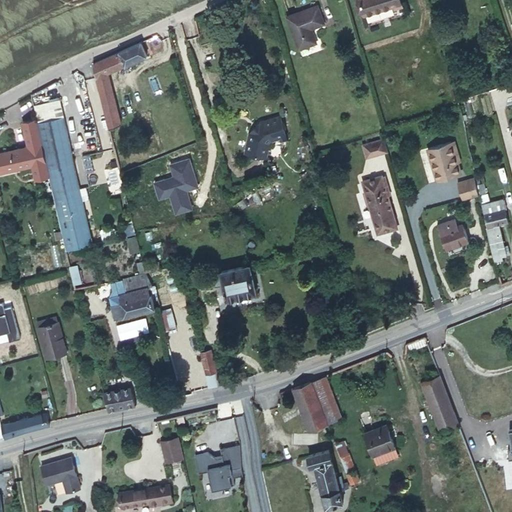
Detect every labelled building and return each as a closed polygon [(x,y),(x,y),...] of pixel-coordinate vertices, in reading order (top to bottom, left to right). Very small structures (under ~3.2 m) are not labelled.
[(359,0),(364,15),(401,3),(399,0),(359,0)] [(311,28),(324,24),(317,6),(287,17),(300,49),(316,43),(311,28)] [(107,72),(146,55),(140,42),(93,63),(109,129),(121,124),(107,72)] [(35,104),(37,119),(64,116),(62,101),(35,104)] [(92,244),(62,116),(38,122),(66,250),(92,244)] [(271,140),(285,136),(280,116),(260,121),(250,132),(245,152),(266,157),(269,142),(271,140)] [(45,162),(35,119),(23,122),(28,147),(0,152),(0,172),(32,165),(45,162)] [(387,151),(383,138),(363,144),(367,157),(387,151)] [(460,162),(454,140),(450,141),(456,163),(460,162)] [(459,174),(450,141),(428,147),(438,180),(459,174)] [(48,175),(45,162),(32,165),(35,178),(48,175)] [(382,176),(381,175),(362,181),(374,223),(375,223),(393,218),(394,218),(387,195),(382,176)] [(382,176),(387,195),(390,194),(385,176),(382,176)] [(478,194),(473,177),(457,182),(462,199),(478,194)] [(504,245),(499,223),(508,221),(505,209),(502,198),(481,204),(495,260),(503,258),(502,255),(506,253),(510,252),(507,244),(504,245)] [(396,228),(393,218),(375,223),(378,233),(396,228)] [(457,226),(455,218),(449,220),(451,228),(457,226)] [(468,241),(462,224),(451,228),(449,220),(438,225),(446,248),(468,241)] [(81,282),(77,264),(70,266),(74,284),(81,282)] [(256,292),(250,264),(221,271),(221,273),(213,275),(215,286),(224,284),(227,298),(256,292)] [(155,308),(152,294),(151,294),(149,286),(153,285),(146,273),(123,279),(127,291),(119,293),(121,302),(112,304),(115,317),(124,315),(155,308)] [(40,326),(56,322),(55,316),(38,321),(40,326)] [(67,352),(58,321),(56,322),(40,326),(38,327),(47,358),(67,352)] [(191,393),(179,344),(176,328),(165,331),(168,349),(180,396),(191,393)] [(216,372),(210,349),(201,352),(206,374),(216,372)] [(458,423),(440,374),(421,381),(440,430),(458,423)] [(328,423),(311,380),(293,387),(309,430),(328,423)] [(135,405),(130,387),(103,392),(108,410),(135,405)] [(24,432),(49,425),(46,412),(1,424),(5,438),(24,432)] [(398,456),(386,423),(364,431),(376,465),(398,456)] [(479,476),(462,431),(432,443),(449,488),(479,476)] [(335,443),(339,455),(347,452),(343,440),(335,443)] [(178,442),(162,446),(166,462),(182,458),(178,442)] [(208,452),(195,455),(199,473),(209,471),(213,489),(235,484),(233,477),(243,475),(242,469),(240,444),(220,448),(222,454),(222,457),(216,458),(216,457),(214,456),(208,452)] [(337,477),(329,449),(308,455),(310,466),(314,465),(322,493),(323,493),(326,507),(343,502),(340,489),(344,488),(341,476),(337,477)] [(80,487),(71,456),(41,465),(46,484),(63,479),(67,492),(80,487)] [(179,469),(172,470),(174,477),(181,476),(179,469)] [(358,480),(354,470),(346,473),(350,483),(358,480)] [(0,480),(11,477),(10,472),(0,474),(0,480)] [(172,501),(169,484),(120,492),(123,506),(150,502),(151,505),(172,501)]
